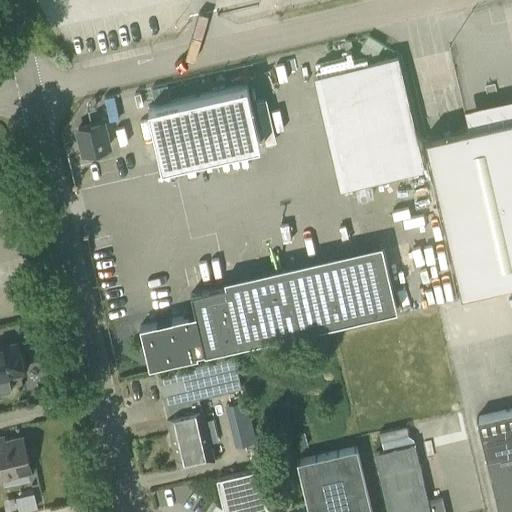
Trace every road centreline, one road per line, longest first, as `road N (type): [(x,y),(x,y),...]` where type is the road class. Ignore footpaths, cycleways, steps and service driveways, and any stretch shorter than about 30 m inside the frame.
road 1 (unclassified): [(127,511),(35,98)]
road 2 (unclassified): [(35,98),(433,0)]
